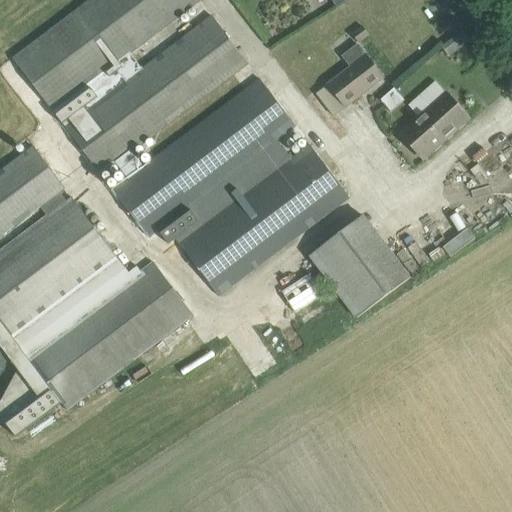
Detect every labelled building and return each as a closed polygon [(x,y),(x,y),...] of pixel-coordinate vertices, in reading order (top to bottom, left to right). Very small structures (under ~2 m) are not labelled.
[(92,0),(14,59),(54,112),(114,66),(127,82),(66,128),(102,175),(117,163),(129,179),(114,190),(149,237),(296,126),(261,80),(144,168),(132,152),(249,63),(213,17),(143,69),(131,53),(201,1),(200,0),(92,0)] [(454,54),(474,41),(467,30),(447,44),(454,54)] [(384,78),(367,56),(358,44),(342,56),(351,68),(329,85),(346,107),(384,78)] [(420,118),(402,135),(423,159),(454,132),(469,119),(447,94),(435,82),(433,84),(409,105),(420,118)] [(381,99),(393,112),(408,99),(396,86),(381,99)] [(277,141),(157,231),(169,247),(177,240),(180,244),(219,297),(350,198),(310,146),(292,160),(284,149),(277,141)] [(34,146),(0,171),(0,240),(43,208),(50,218),(0,254),(0,367),(11,360),(18,370),(133,279),(72,198),(67,202),(60,193),(66,189),(34,146)] [(309,256),(357,319),(410,279),(408,275),(393,256),(363,216),(347,228),(309,256)] [(443,247),(451,257),(476,239),(468,229),(443,247)] [(2,400),(0,401),(0,415),(17,438),(62,404),(67,411),(194,316),(154,263),(18,370),(2,400)] [(324,295),(310,274),(282,293),(296,314),(324,295)]
